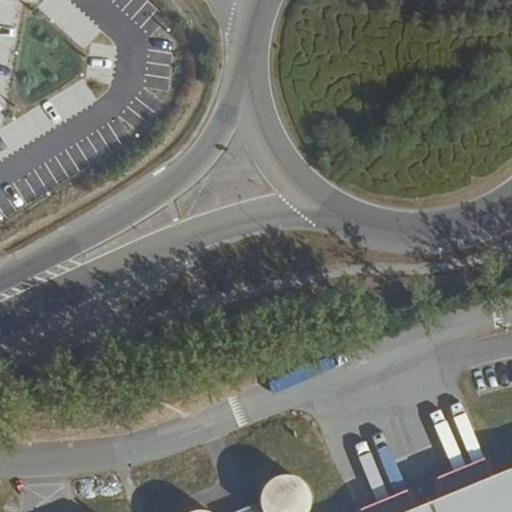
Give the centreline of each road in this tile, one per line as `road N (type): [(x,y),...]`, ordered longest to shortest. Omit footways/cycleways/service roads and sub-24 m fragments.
road 1 (secondary): [(0,304),(323,198)]
road 2 (secondary): [(254,93),(166,187),(0,290)]
road 3 (secondary): [(323,198),(373,221),(428,227),(482,214)]
road 4 (secondary): [(254,93),(267,134),(323,198)]
